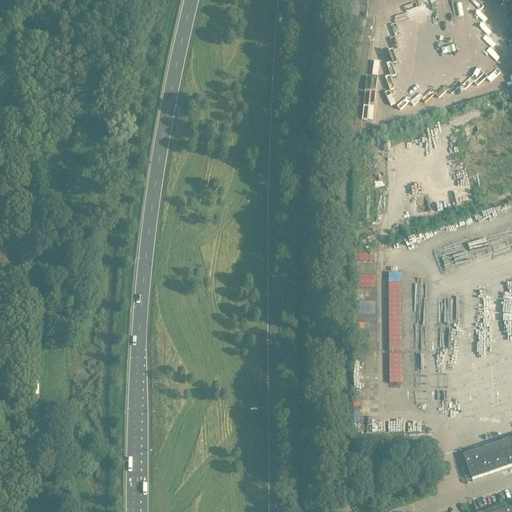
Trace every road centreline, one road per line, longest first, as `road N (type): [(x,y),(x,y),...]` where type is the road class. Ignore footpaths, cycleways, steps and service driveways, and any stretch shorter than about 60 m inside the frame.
road 1 (primary): [(192,0),(148,222),(134,511)]
road 2 (unclassified): [(4,0),(25,149),(29,511)]
road 3 (unclassified): [(346,511),(345,188),(358,0)]
road 4 (primary): [(277,511),(274,244),(285,0)]
